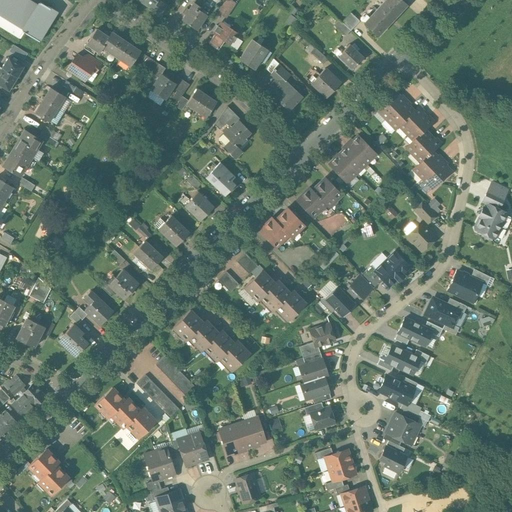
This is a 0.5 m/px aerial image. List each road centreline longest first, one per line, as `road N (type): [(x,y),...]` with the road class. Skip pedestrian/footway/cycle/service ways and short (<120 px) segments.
road 1 (residential): [(397,60),(440,94),(465,134),(467,165),(448,258),(394,302),(359,343),(350,367),(381,495)]
road 2 (tertiary): [(304,148),(67,386)]
road 3 (residential): [(103,0),(251,101),(304,148)]
road 4 (residential): [(0,123),(87,0)]
road 5 (tertiary): [(397,60),(304,148)]
